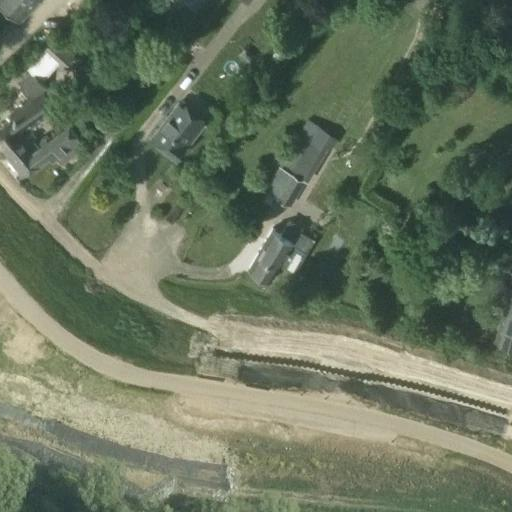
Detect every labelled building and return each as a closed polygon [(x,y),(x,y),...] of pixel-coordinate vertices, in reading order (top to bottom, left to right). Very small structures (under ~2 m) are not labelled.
[(0,0),(21,19),(38,0),(41,0),(43,1),(44,0),(0,0)] [(181,0),(197,13),(207,0),(181,0)] [(76,55),(55,36),(42,50),(64,69),(76,55)] [(0,129),(0,147),(4,152),(9,148),(7,147),(26,131),(26,132),(60,108),(45,89),(48,88),(34,70),(21,80),(36,99),(12,116),(15,118),(0,129)] [(266,190),(291,205),(327,146),(331,149),(338,137),(328,131),(332,125),(334,126),(343,108),(334,103),(320,126),(308,118),(266,190)] [(154,136),(178,155),(202,124),(178,105),(154,136)] [(9,148),(4,152),(24,177),(48,158),(46,156),(49,153),(53,159),(58,156),(64,164),(80,152),(73,144),(82,137),(70,123),(37,146),(26,132),(26,131),(7,147),(9,148)] [(474,216),(511,227),(511,214),(478,204),(480,198),(473,196),(476,185),(464,181),(456,207),(466,210),(466,208),(476,211),(474,216)] [(334,216),(340,205),(332,201),(326,211),(334,216)] [(272,228),(250,267),(271,279),(281,263),(292,270),(305,248),(294,243),(304,226),(290,218),(280,233),(272,228)] [(495,280),(487,315),(501,318),(496,340),(511,344),(511,275),(510,284),(495,280)]
